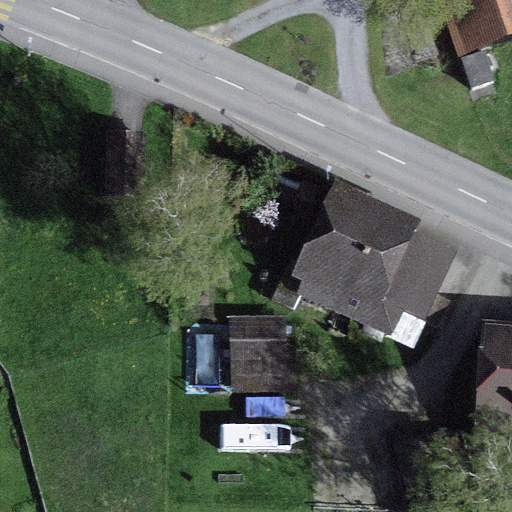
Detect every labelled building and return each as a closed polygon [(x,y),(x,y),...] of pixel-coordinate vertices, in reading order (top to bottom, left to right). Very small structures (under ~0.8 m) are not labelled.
[(511,0),(439,0),(460,63),(482,56),(511,45),(511,0)] [(482,56),(460,63),(470,95),(492,89),(487,71),(482,56)] [(128,147),(106,146),(105,207),(128,208),(128,147)] [(445,274),(332,221),(296,297),(410,350),(445,274)] [(279,333),(211,331),(210,376),(278,378),(279,333)] [(511,344),(493,343),(485,446),(511,447),(511,344)]
